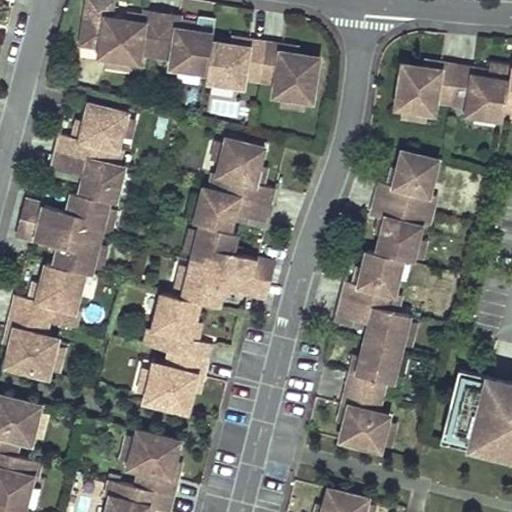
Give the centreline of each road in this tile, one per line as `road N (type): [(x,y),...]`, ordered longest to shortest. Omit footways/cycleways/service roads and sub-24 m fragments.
road 1 (residential): [(240,511),(308,249),(346,138),(367,2)]
road 2 (residential): [(0,176),(46,0)]
road 3 (residential): [(511,16),(367,2)]
